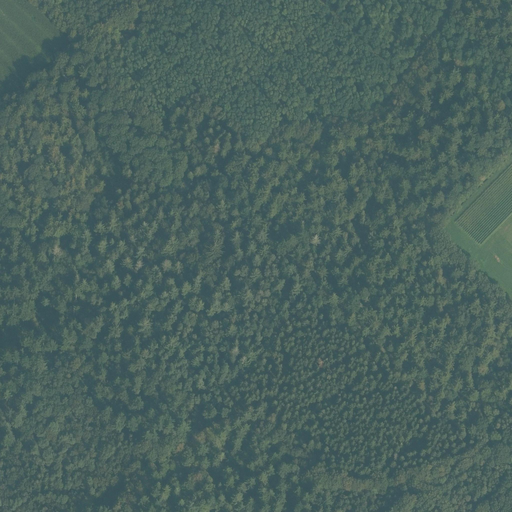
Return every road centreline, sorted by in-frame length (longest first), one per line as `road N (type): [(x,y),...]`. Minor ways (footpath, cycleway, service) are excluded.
road 1 (track): [(0,467),(35,406),(75,393),(122,346),(235,327),(261,304),(285,255),(319,239),(431,223),(511,145)]
road 2 (track): [(380,347),(98,78),(114,29),(146,0)]
road 3 (track): [(124,511),(154,461),(380,347)]
road 4 (track): [(233,511),(289,483),(372,479),(413,445),(435,395)]
road 5 (track): [(380,347),(459,409),(511,401)]
